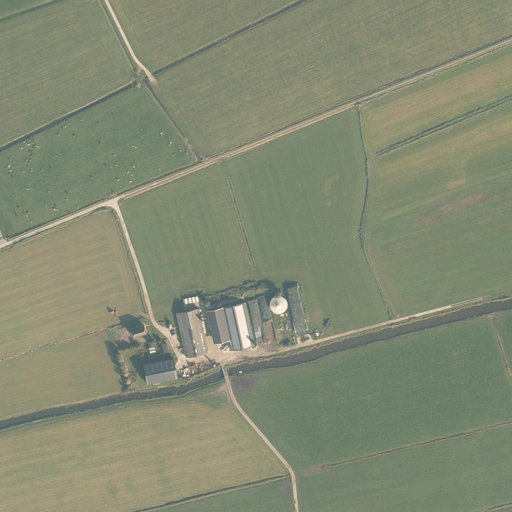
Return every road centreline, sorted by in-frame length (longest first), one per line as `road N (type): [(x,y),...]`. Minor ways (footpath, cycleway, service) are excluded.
road 1 (track): [(485,296),(295,346),(186,364),(167,335)]
road 2 (track): [(297,511),(292,472),(233,399),(220,356)]
road 3 (unclassified): [(0,245),(113,199)]
